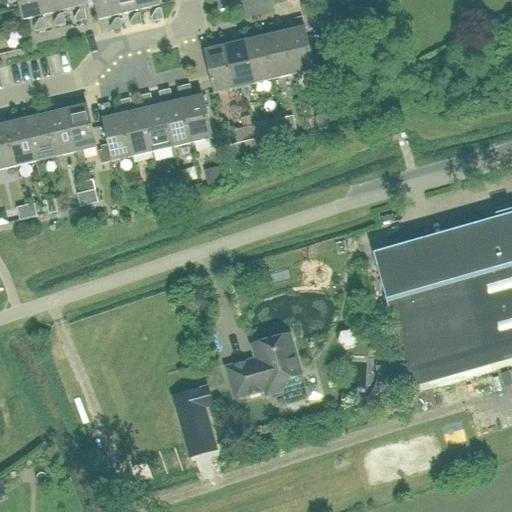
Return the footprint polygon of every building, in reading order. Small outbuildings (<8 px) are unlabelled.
[(42,16),(38,0),(16,0),(21,21),(42,16)] [(59,0),(38,0),(42,16),(62,11),(59,0)] [(81,0),(59,0),(62,11),(83,7),(81,0)] [(92,0),(97,20),(97,21),(118,16),(114,0),(92,0)] [(135,0),(114,0),(118,16),(138,11),(135,0)] [(157,0),(135,0),(138,11),(159,6),(157,0)] [(74,18),(75,23),(86,20),(83,9),(79,10),(74,18)] [(150,18),(151,22),(162,20),(160,9),(155,10),(150,18)] [(53,23),(54,27),(65,25),(63,14),(58,15),(53,23)] [(129,23),(130,27),(141,25),(139,14),(134,15),(129,23)] [(109,27),(110,32),(121,29),(119,18),(114,19),(109,27)] [(33,28),(34,32),(45,30),(42,19),(38,20),(33,28)] [(304,28),(284,33),(293,75),(314,70),(304,28)] [(284,33),(264,37),(274,80),(293,75),(284,33)] [(264,37),(244,42),(254,84),(274,80),(264,37)] [(244,42),(224,47),(234,89),(254,84),(244,42)] [(234,89),(224,47),(203,52),(213,94),(234,89)] [(178,88),(181,98),(185,97),(190,89),(189,85),(178,88)] [(169,90),(158,92),(161,103),(165,102),(170,94),(169,90)] [(149,94),(139,97),(141,108),(145,107),(150,99),(149,94)] [(202,96),(182,101),(191,143),(212,138),(202,96)] [(119,102),(121,113),(126,112),(130,104),(129,99),(119,102)] [(182,101),(162,106),(172,148),(191,143),(182,101)] [(109,104),(98,107),(100,117),(105,116),(110,108),(109,104)] [(86,106),(66,111),(75,153),(76,153),(78,162),(84,161),(81,152),(96,148),(86,106)] [(162,106),(142,111),(152,153),(172,148),(162,106)] [(66,111),(46,115),(55,158),(75,153),(66,111)] [(142,111),(122,115),(132,157),(152,153),(142,111)] [(46,115),(26,120),(36,162),(55,158),(46,115)] [(132,157),(122,115),(101,120),(111,162),(132,157)] [(26,120),(6,125),(16,167),(36,162),(26,120)] [(0,170),(16,167),(6,125),(0,126),(0,170)] [(251,131),(232,135),(234,149),(254,145),(251,131)] [(77,212),(95,207),(91,193),(73,199),(77,212)] [(13,214),(16,227),(40,220),(36,207),(13,214)] [(511,215),(374,254),(412,387),(511,358),(511,215)] [(288,335),(253,344),(258,359),(227,368),(235,398),(266,389),(267,393),(280,390),(285,407),(307,401),(288,335)] [(125,431),(157,422),(145,380),(113,388),(125,431)] [(197,392),(174,398),(190,456),(214,450),(197,392)] [(137,485),(151,480),(145,461),(131,466),(137,485)]
